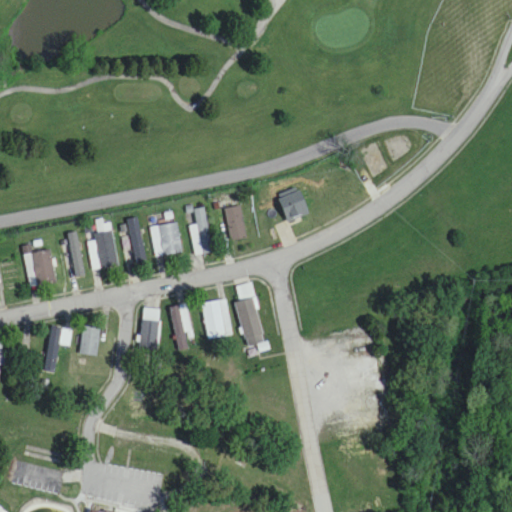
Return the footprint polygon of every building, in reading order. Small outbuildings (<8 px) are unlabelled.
[(288,224),(308,214),(298,191),(278,201),(288,224)] [(225,209),(231,242),(247,239),(240,206),(225,209)] [(207,208),(193,210),(194,225),(191,225),(194,255),(211,253),(207,208)] [(87,235),(92,271),(118,267),(111,220),(96,223),(98,234),(87,235)] [(152,227),(155,257),(181,255),(178,224),(152,227)] [(29,288),(54,285),(51,251),(25,253),(29,288)] [(234,304),(247,348),(266,342),(249,284),(237,287),(241,301),(234,304)] [(232,337),(227,300),(203,304),(208,340),(232,337)] [(189,350),(188,340),(193,340),(188,305),(171,307),(177,351),(189,350)] [(160,309),(142,308),(141,349),(158,350),(160,309)] [(97,357),(100,328),(83,326),(80,355),(97,357)]
